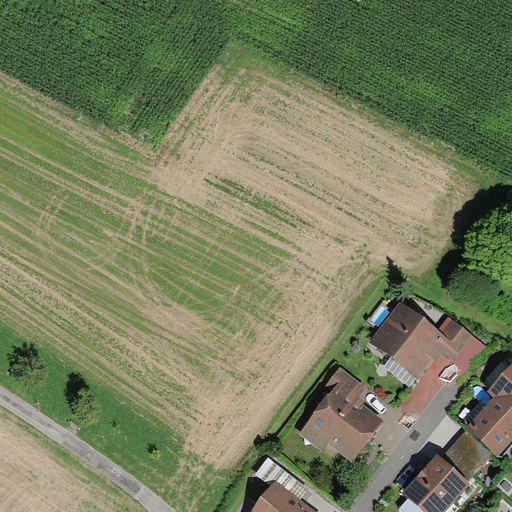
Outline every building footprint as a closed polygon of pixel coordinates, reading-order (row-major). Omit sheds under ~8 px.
[(408,301),(374,342),(433,390),(467,350),(408,301)] [(504,403),(476,436),(511,466),(511,375),(495,395),(504,403)] [(404,421),(346,377),(297,441),(329,465),(339,452),(365,472),(404,421)] [(453,458),(417,499),(431,511),(465,511),(487,488),(453,458)] [(301,511),(274,492),(259,511),(301,511)]
